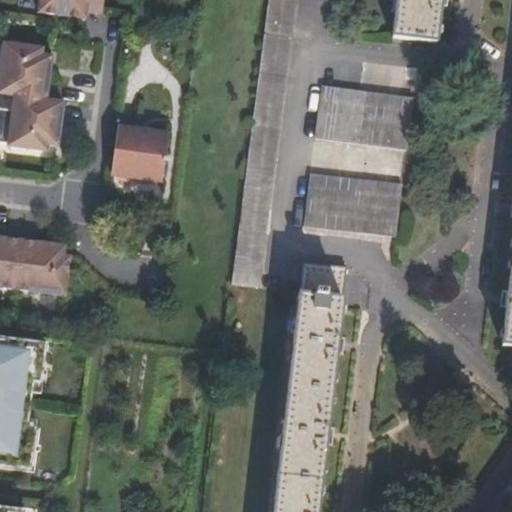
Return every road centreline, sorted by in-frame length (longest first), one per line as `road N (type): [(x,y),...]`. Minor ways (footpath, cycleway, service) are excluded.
road 1 (residential): [(96,206),(117,46),(105,27)]
road 2 (residential): [(151,282),(109,274),(83,253),(96,206)]
